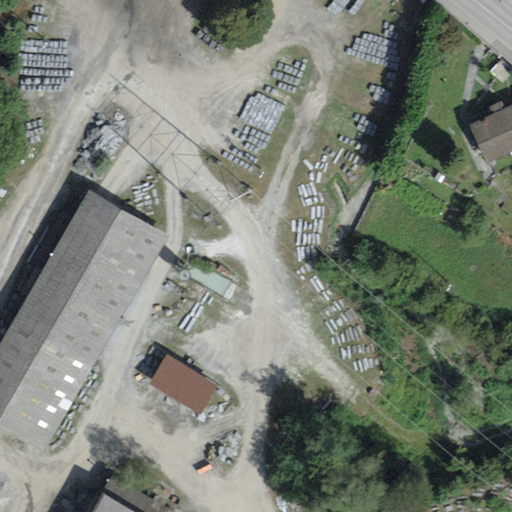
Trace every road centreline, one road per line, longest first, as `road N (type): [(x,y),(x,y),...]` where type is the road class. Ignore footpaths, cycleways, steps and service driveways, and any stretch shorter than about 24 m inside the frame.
road 1 (track): [(174,251),(218,240),(246,243),(261,266),(251,463),(226,485),(198,490),(171,474),(145,425)]
road 2 (track): [(72,126),(139,108),(179,141),(174,251),(150,291),(94,442)]
road 3 (track): [(0,253),(81,108),(115,0)]
road 4 (track): [(0,503),(128,426),(183,423)]
road 5 (track): [(165,0),(153,78),(180,99),(242,121)]
